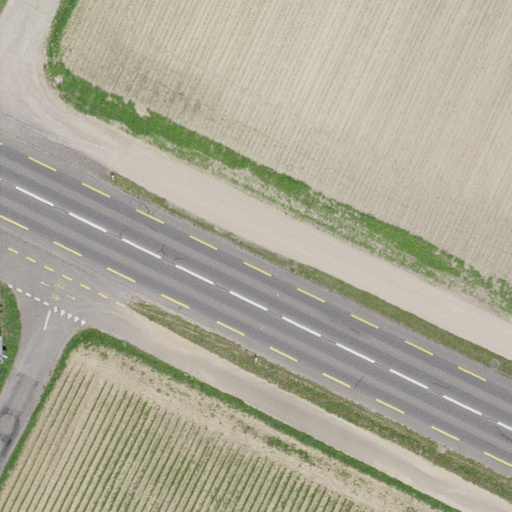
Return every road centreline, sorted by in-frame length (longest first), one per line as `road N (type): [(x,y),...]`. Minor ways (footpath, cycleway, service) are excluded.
road 1 (primary): [(0,178),(511,427)]
road 2 (track): [(511,341),(0,94)]
road 3 (track): [(95,224),(0,444)]
